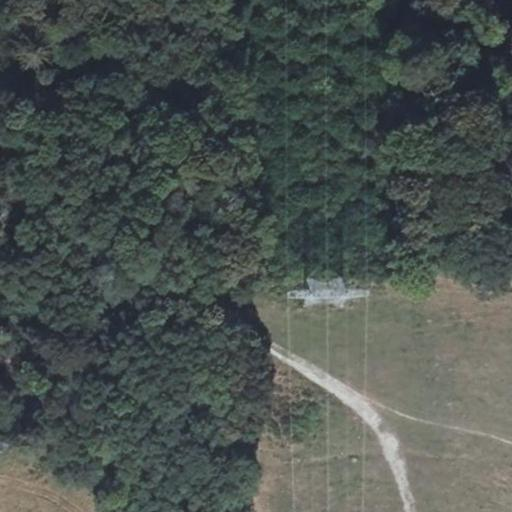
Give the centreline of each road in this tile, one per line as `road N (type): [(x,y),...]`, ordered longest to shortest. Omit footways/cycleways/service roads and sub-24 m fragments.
road 1 (track): [(0,416),(62,369),(142,280),(169,277),(359,404)]
road 2 (track): [(359,404),(388,443),(412,511)]
